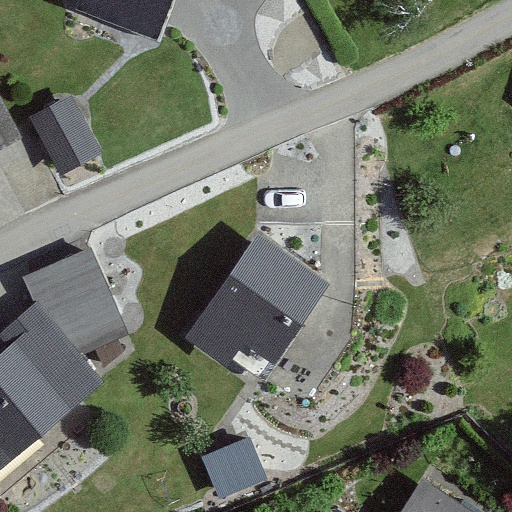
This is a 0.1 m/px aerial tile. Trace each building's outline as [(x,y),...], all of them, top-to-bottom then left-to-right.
[(78,0),(75,11),(159,41),(174,0),(78,0)] [(10,76),(0,81),(0,146),(12,171),(49,152),(10,76)] [(98,102),(54,127),(87,184),(130,160),(98,102)] [(250,221),(181,329),(260,379),(329,271),(250,221)] [(50,310),(0,347),(0,466),(108,387),(50,310)] [(224,491),(268,476),(257,443),(213,458),(224,491)] [(474,511),(417,472),(389,511),(474,511)]
